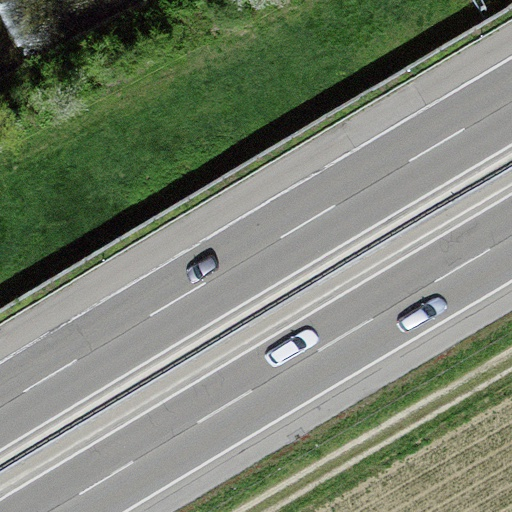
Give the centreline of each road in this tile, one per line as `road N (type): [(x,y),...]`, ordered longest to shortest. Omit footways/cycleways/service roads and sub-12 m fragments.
road 1 (motorway): [(511,100),(0,405)]
road 2 (motorway): [(49,511),(511,235)]
road 3 (track): [(255,511),(511,360)]
